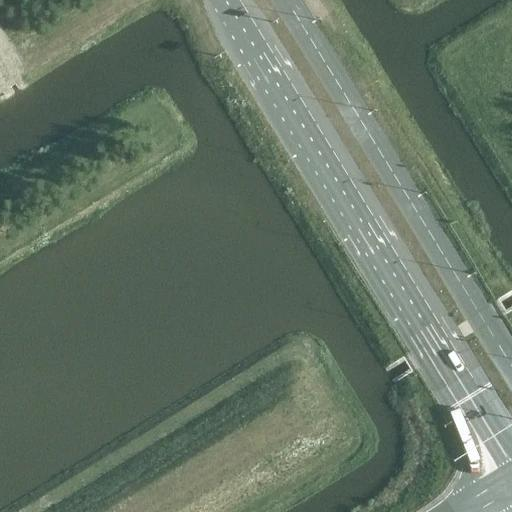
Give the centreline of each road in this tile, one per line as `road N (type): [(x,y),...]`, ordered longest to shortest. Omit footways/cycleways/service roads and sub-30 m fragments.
road 1 (tertiary): [(224,0),(511,467)]
road 2 (tertiary): [(511,368),(285,0)]
